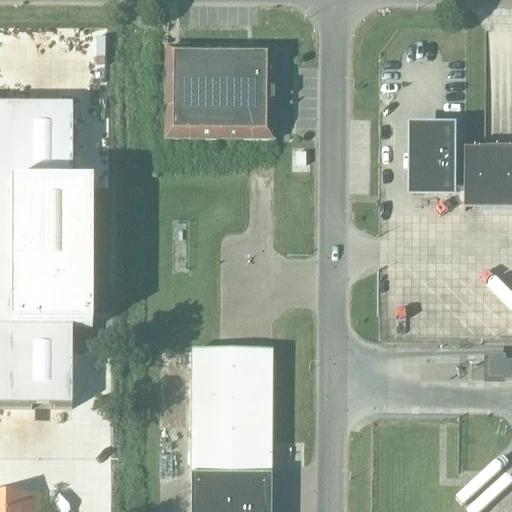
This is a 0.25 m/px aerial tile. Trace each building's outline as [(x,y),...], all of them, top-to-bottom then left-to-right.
[(165,96),(273,97),(273,51),(165,50),(165,96)] [(273,97),(165,96),(164,142),(272,143),(273,97)] [(71,331),(91,331),(91,189),(71,189),(71,109),(0,109),(0,410),(71,411),(71,331)] [(448,134),(412,133),(411,171),(418,171),(418,184),(424,184),(424,196),(448,196),(448,190),(462,190),(462,213),(511,213),(511,152),(484,152),(462,152),(462,161),(448,161),(448,134)] [(305,154),(294,154),(294,167),(305,167),(305,154)] [(268,167),(259,167),(258,190),(267,190),(268,167)] [(191,354),(190,480),(270,480),(271,354),(191,354)] [(491,367),(491,380),(511,380),(511,367),(491,367)] [(269,511),(270,480),(190,480),(189,511),(269,511)] [(34,511),(34,498),(0,497),(0,511),(34,511)]
